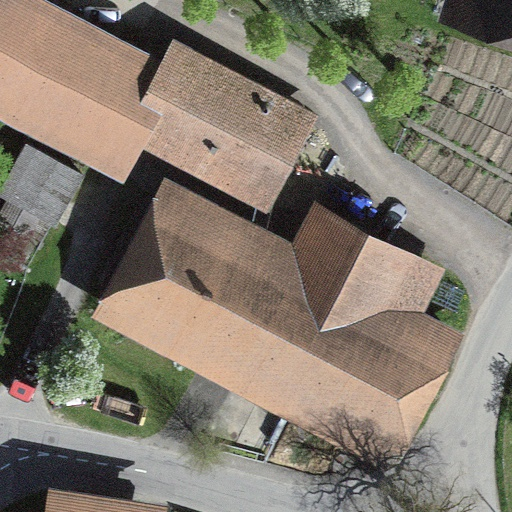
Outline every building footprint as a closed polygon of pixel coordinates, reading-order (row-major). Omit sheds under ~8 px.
[(0,0),(0,95),(83,141),(129,55),(27,0),(0,0)] [(511,0),(469,0),(470,1),(511,13),(511,0)] [(166,74),(138,126),(261,193),(302,117),(179,50),(166,74)] [(29,141),(1,192),(55,222),(83,171),(29,141)] [(446,352),(178,208),(129,300),(397,443),(446,352)]
